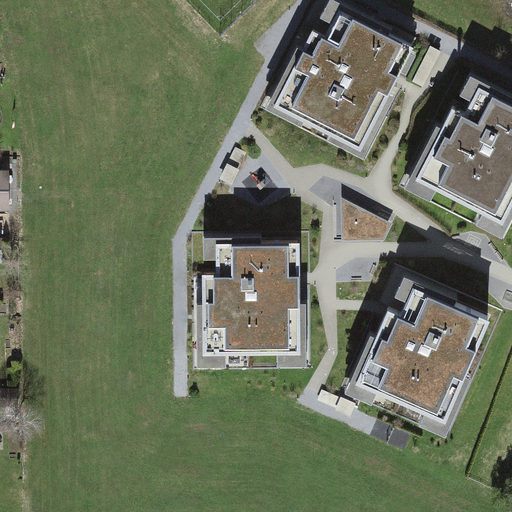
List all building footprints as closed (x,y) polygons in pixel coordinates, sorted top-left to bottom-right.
[(377,158),(437,48),(347,0),(331,0),(275,103),(377,158)] [(511,234),(511,100),(476,81),(420,186),(511,234)] [(0,272),(2,272),(2,257),(2,219),(11,219),(11,198),(11,176),(0,176),(0,272)] [(314,361),(315,238),(203,238),(202,361),(314,361)] [(458,431),(510,313),(409,268),(356,386),(458,431)]
